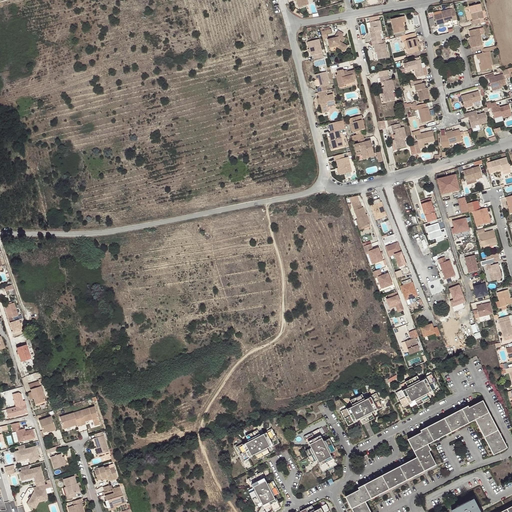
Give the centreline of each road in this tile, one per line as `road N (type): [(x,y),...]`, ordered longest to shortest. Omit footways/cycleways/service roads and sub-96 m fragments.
road 1 (residential): [(351,455),(481,386),(510,451),(407,498),(414,511)]
road 2 (unclassified): [(0,234),(99,233),(321,182)]
road 3 (unclassified): [(346,15),(390,179)]
road 4 (unclassified): [(321,182),(291,24)]
road 5 (residential): [(375,183),(432,320)]
road 6 (residential): [(360,186),(412,324)]
road 7 (residential): [(428,168),(473,306)]
road 8 (residential): [(0,423),(34,421),(62,511)]
